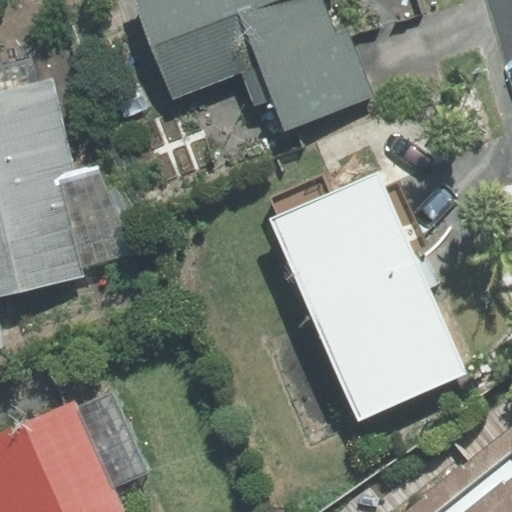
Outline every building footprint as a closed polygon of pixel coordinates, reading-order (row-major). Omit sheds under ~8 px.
[(144,0),(184,94),(263,61),(292,131),(379,95),(339,0),(144,0)] [(139,256),(102,167),(76,173),(52,75),(0,87),(0,299),(8,297),(16,328),(98,308),(88,267),(139,256)] [(473,371),(383,166),(275,214),(365,419),(473,371)] [(156,470),(117,386),(0,439),(0,511),(127,511),(117,488),(156,470)] [(511,511),(511,421),(400,511),(511,511)]
